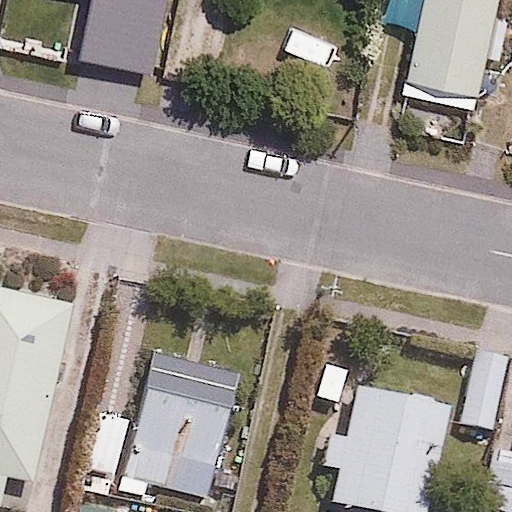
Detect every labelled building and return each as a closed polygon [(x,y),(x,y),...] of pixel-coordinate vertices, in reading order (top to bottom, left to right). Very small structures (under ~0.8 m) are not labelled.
[(473,102),(494,0),(417,0),(399,86),(473,102)] [(67,305),(0,291),(0,499),(6,471),(32,476),(67,305)] [(496,427),(511,352),(474,345),(459,420),(496,427)] [(93,404),(75,483),(106,491),(109,475),(206,497),(232,384),(140,363),(129,412),(93,404)] [(345,378),(316,499),(358,509),(356,511),(416,511),(443,401),(345,378)] [(511,429),(509,445),(487,439),(473,500),(511,508),(511,429)] [(128,511),(69,503),(67,511),(128,511)]
